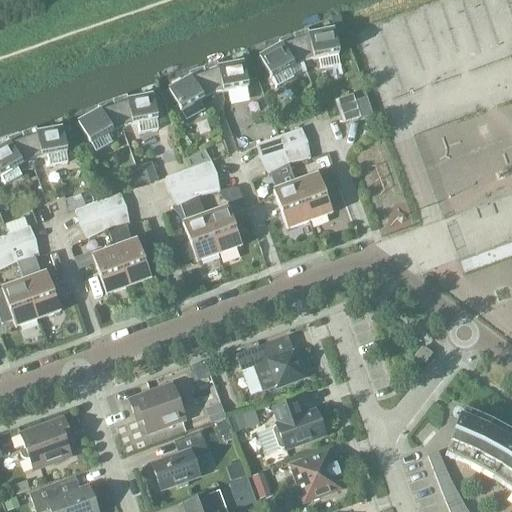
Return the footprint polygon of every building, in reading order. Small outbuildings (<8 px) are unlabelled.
[(293,37),(303,64),(319,61),(320,70),(339,66),(337,57),(338,57),(333,32),(309,37),(307,32),(293,37)] [(306,73),(303,64),(293,37),(279,42),(280,47),(259,59),(271,81),(272,81),(276,89),(293,80),(288,72),(298,66),(303,74),(306,73)] [(216,64),(202,70),(212,96),(228,93),(230,102),(248,99),(246,90),(247,89),(243,65),(218,69),(216,64)] [(168,92),(161,96),(167,115),(178,109),(180,114),(181,113),(186,122),(202,112),(198,104),(212,96),(202,70),(188,75),(190,80),(168,92)] [(356,107),(352,96),(335,102),(343,125),(360,119),(373,114),(369,102),(356,107)] [(112,103),(121,129),(137,126),(139,135),(158,132),(156,122),(157,122),(152,98),(128,102),(126,97),(112,103)] [(107,137),(121,129),(112,103),(98,108),(99,113),(78,125),(90,147),(90,146),(95,154),(112,145),(107,137)] [(21,135),(31,162),(47,159),(49,168),(67,164),(65,155),(66,155),(62,130),(37,135),(35,130),(21,135)] [(301,131),(278,139),(283,152),(306,144),(301,131)] [(17,170),(31,162),(21,135),(7,141),(9,145),(0,150),(0,179),(4,187),(21,178),(17,170)] [(261,161),(283,152),(278,139),(256,147),(261,161)] [(283,152),(288,166),(310,161),(306,144),(283,152)] [(268,176),(288,166),(283,152),(261,161),(268,176)] [(193,185),(215,177),(211,163),(188,172),(193,185)] [(170,193),(193,185),(188,172),(165,180),(170,193)] [(198,199),(201,198),(219,193),(215,177),(193,185),(198,199)] [(295,185),(309,224),(331,216),(317,177),(295,185)] [(196,264),(219,256),(205,218),(198,199),(193,185),(170,193),(178,208),(182,206),(188,223),(182,226),(196,264)] [(287,232),(309,224),(295,185),(273,193),(287,232)] [(102,218),(125,210),(120,196),(97,204),(102,218)] [(80,226),(102,218),(97,204),(75,212),(80,226)] [(107,231),(114,250),(128,289),(150,281),(136,242),(133,243),(127,226),(129,226),(125,210),(102,218),(107,231)] [(205,218),(219,256),(241,248),(227,210),(205,218)] [(87,241),(107,231),(102,218),(80,226),(87,241)] [(29,229),(7,237),(12,251),(34,243),(29,229)] [(7,237),(0,239),(0,255),(12,251),(7,237)] [(23,283),(37,322),(60,314),(46,275),(43,276),(37,259),(38,259),(34,243),(12,251),(17,264),(23,283)] [(106,297),(128,289),(114,250),(92,258),(106,297)] [(0,272),(17,264),(12,251),(0,255),(0,272)] [(15,330),(37,322),(23,283),(0,291),(0,323),(1,326),(12,322),(15,330)] [(292,353),(287,339),(236,357),(241,373),(253,369),(262,393),(276,388),(276,390),(304,380),(294,352),(292,353)] [(424,365),(431,356),(422,349),(415,358),(424,365)] [(212,383),(223,411),(226,419),(250,411),(245,398),(234,402),(225,378),(212,383)] [(185,422),(172,386),(128,402),(133,415),(139,413),(147,436),(185,422)] [(274,429),(256,436),(264,458),(282,451),(284,450),(285,452),(325,438),(315,412),(301,417),(295,402),(273,410),(278,425),(276,426),(276,428),(274,429)] [(256,410),(237,417),(242,431),(261,424),(256,410)] [(223,411),(208,416),(211,425),(226,419),(223,411)] [(511,511),(511,442),(488,429),(460,417),(445,458),(469,468),(492,481),(511,494),(511,511)] [(33,472),(71,458),(62,435),(68,433),(63,420),(20,436),(24,448),(23,449),(22,450),(21,451),(20,452),(20,453),(20,454),(20,455),(20,457),(21,458),(21,459),(22,459),(24,460),(25,461),(26,461),(27,461),(29,460),(33,472)] [(226,421),(216,425),(221,438),(231,434),(226,421)] [(177,491),(188,487),(186,484),(199,479),(193,461),(208,456),(200,434),(174,444),(178,456),(151,466),(161,493),(176,488),(177,491)] [(333,467),(328,454),(290,468),(304,505),(341,492),(336,478),(339,477),(335,467),(333,467)] [(466,511),(458,497),(451,485),(438,454),(428,458),(440,491),(448,511),(466,511)] [(261,474),(249,478),(253,488),(264,483),(261,474)] [(247,481),(234,486),(240,504),(253,499),(247,481)] [(59,498),(55,487),(29,496),(34,511),(49,511),(50,511),(49,511),(96,511),(88,488),(59,498)] [(225,511),(219,493),(191,503),(194,511),(225,511)] [(15,499),(4,503),(7,511),(19,508),(15,499)]
